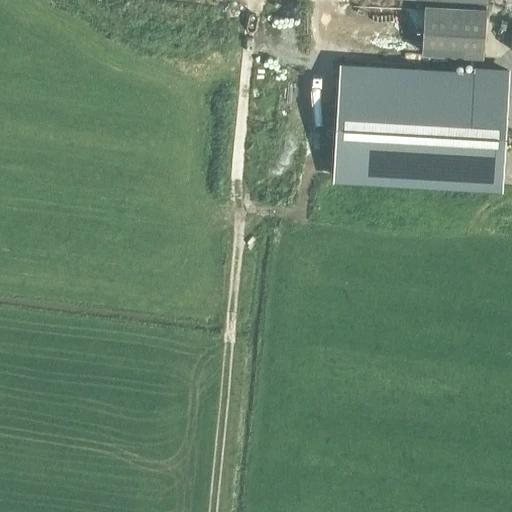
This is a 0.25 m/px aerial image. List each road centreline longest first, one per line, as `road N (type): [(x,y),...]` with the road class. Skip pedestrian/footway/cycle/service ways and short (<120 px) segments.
road 1 (track): [(258,0),(212,511)]
road 2 (track): [(322,173),(325,0)]
